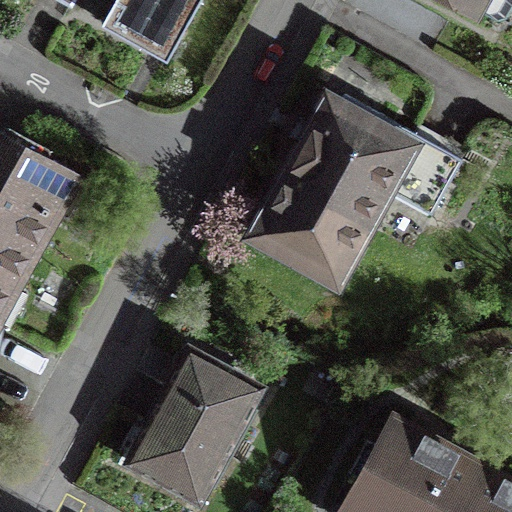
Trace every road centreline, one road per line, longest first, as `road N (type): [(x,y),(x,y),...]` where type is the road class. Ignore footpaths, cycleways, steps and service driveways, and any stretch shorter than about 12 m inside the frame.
road 1 (residential): [(287,0),(3,511)]
road 2 (residential): [(312,0),(511,110)]
